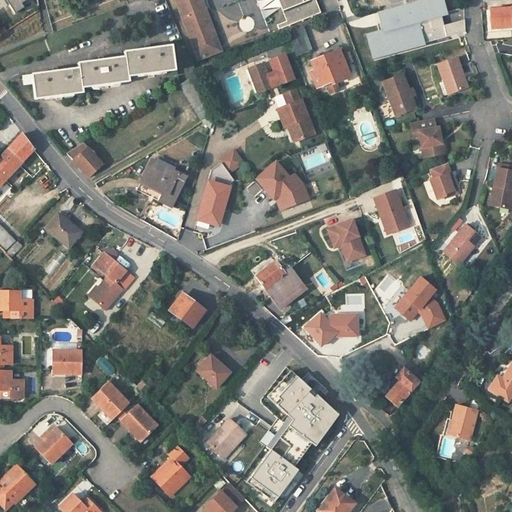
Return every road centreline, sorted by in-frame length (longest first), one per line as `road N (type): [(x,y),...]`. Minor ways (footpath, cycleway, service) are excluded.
road 1 (unclassified): [(0,92),(90,198),(204,268),(342,386)]
road 2 (residential): [(2,440),(51,403),(66,407),(125,470)]
